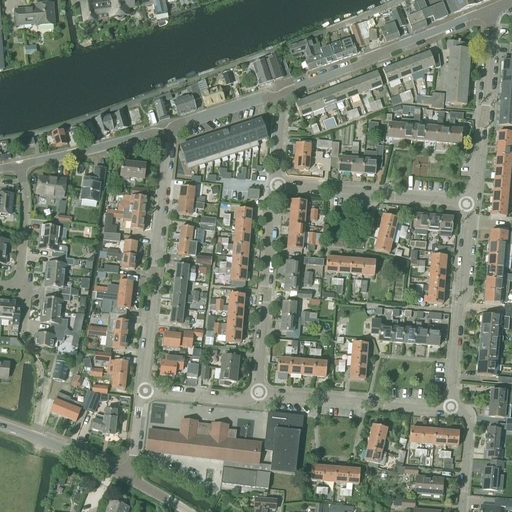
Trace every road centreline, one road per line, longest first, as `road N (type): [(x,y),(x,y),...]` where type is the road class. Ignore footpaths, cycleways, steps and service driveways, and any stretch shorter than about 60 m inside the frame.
road 1 (tertiary): [(141,392),(165,131)]
road 2 (tertiary): [(275,94),(491,10)]
road 3 (residential): [(257,395),(275,183)]
road 4 (residential): [(451,409),(470,204)]
road 5 (residential): [(470,204),(275,183)]
road 6 (residential): [(470,204),(491,10)]
road 7 (residential): [(257,395),(451,409)]
road 8 (tertiary): [(165,131),(19,167)]
road 9 (tertiary): [(130,480),(0,428)]
road 10 (residential): [(19,288),(19,167)]
